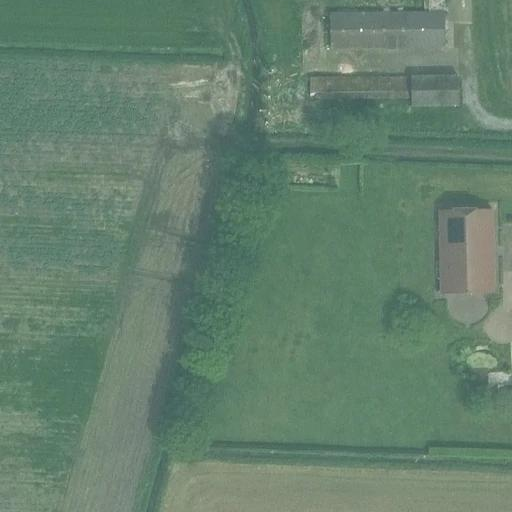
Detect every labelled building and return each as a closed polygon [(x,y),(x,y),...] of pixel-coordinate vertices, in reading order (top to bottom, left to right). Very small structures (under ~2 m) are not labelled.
[(445,14),(331,15),(332,51),(446,49),(445,14)] [(458,78),(311,80),(311,100),(410,99),(410,110),(458,109),(458,78)] [(445,211),(446,295),(498,294),(497,210),(445,211)] [(460,322),(461,335),(475,334),(474,321),(460,322)] [(486,398),(503,397),(503,386),(485,387),(486,398)]
